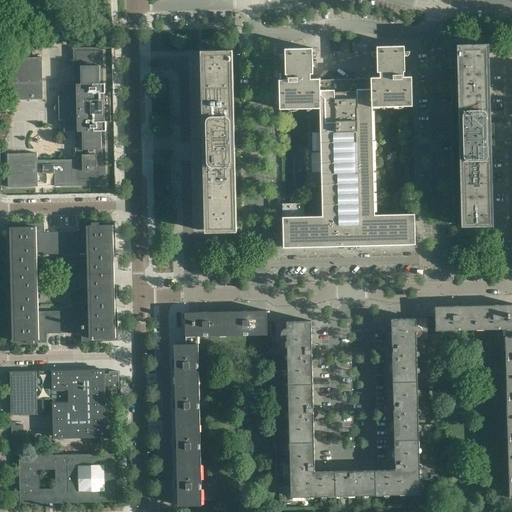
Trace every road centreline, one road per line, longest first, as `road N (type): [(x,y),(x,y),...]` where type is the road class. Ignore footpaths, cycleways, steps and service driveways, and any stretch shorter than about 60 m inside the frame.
road 1 (residential): [(190,296),(183,63),(133,63)]
road 2 (residential): [(261,294),(256,35)]
road 3 (residential): [(441,289),(429,31)]
road 4 (residential): [(144,502),(167,501),(163,296)]
road 5 (residential): [(338,456),(370,456),(366,318),(353,308)]
road 6 (residential): [(256,35),(331,25),(429,31)]
road 7 (residential): [(511,233),(511,66)]
road 8 (residential): [(353,308),(335,319),(338,456)]
road 9 (tertiary): [(144,502),(140,356)]
road 10 (tertiary): [(137,206),(133,63)]
road 11 (residential): [(140,356),(0,359)]
road 12 (residential): [(0,208),(137,206)]
